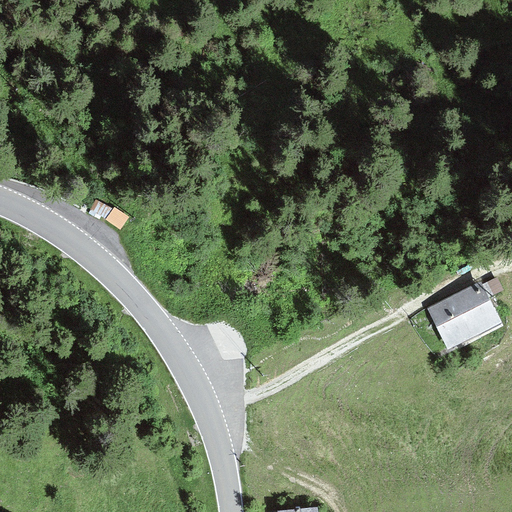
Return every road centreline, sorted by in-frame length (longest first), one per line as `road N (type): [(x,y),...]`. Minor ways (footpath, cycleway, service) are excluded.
road 1 (tertiary): [(231,511),(207,416),(162,334),(84,249),(0,200)]
road 2 (track): [(511,270),(484,272),(207,416)]
